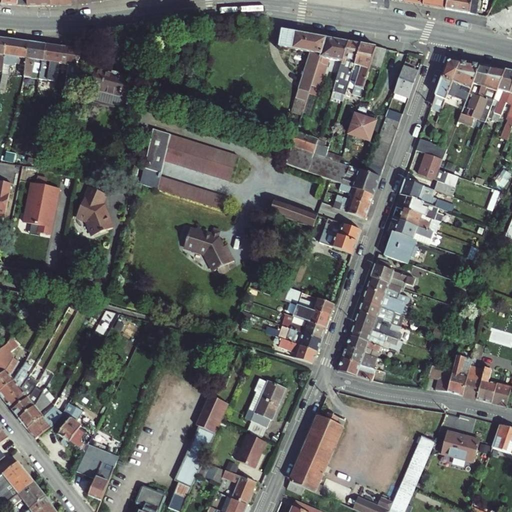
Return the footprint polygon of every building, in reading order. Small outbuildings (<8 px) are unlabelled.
[(446,9),(447,0),(405,0),(405,2),(446,9)] [(447,0),(446,9),(478,15),(480,3),(473,2),(473,0),(447,0)] [(291,102),(303,106),(310,83),(324,37),(279,29),(274,47),(300,53),(295,69),(300,70),(291,102)] [(324,37),(310,83),(318,86),(327,57),(341,61),(346,42),(334,39),(324,37)] [(23,65),(28,42),(6,39),(3,66),(0,78),(0,89),(1,90),(6,74),(5,66),(13,67),(13,64),(23,65)] [(41,61),(45,44),(28,42),(23,65),(21,76),(36,79),(39,61),(41,61)] [(343,76),(349,78),(360,44),(346,42),(341,61),(333,86),(339,88),(343,76)] [(57,64),(61,47),(45,44),(41,61),(39,61),(36,79),(45,80),(48,63),(57,64)] [(349,78),(347,83),(352,85),(350,93),(359,97),(369,64),(378,66),(384,49),(360,44),(349,78)] [(77,49),(61,47),(57,64),(65,65),(64,70),(62,83),(68,84),(77,49)] [(450,62),(446,64),(434,97),(429,109),(440,113),(444,102),(445,100),(458,64),(450,62)] [(399,67),(392,64),(385,83),(392,86),(399,67)] [(450,104),(456,89),(457,85),(469,89),(478,67),(458,64),(445,100),(444,102),(450,104)] [(407,98),(417,72),(402,66),(393,93),(407,98)] [(474,111),(490,69),(478,67),(469,89),(468,93),(472,95),(466,109),(474,111)] [(93,69),(88,89),(128,99),(133,79),(117,75),(117,73),(110,71),(110,73),(93,69)] [(492,102),(492,100),(503,71),(490,69),(474,111),(471,118),(479,121),(487,100),(492,102)] [(497,122),(505,103),(511,84),(511,72),(503,71),(492,100),(497,101),(490,119),(497,122)] [(511,126),(511,84),(505,103),(511,105),(505,119),(507,120),(500,137),(507,139),(511,126)] [(457,85),(456,89),(468,93),(469,89),(457,85)] [(479,121),(484,122),(492,102),(487,100),(479,121)] [(401,115),(387,110),(384,118),(398,123),(401,115)] [(460,114),(458,119),(469,123),(471,118),(460,114)] [(398,123),(384,118),(381,126),(395,131),(398,123)] [(471,118),(469,123),(482,127),(484,122),(479,121),(471,118)] [(395,131),(381,126),(379,133),(393,137),(395,131)] [(167,135),(150,130),(143,169),(160,174),(162,162),(167,135)] [(313,153),(315,145),(317,139),(296,131),(293,140),(289,155),(343,176),(340,183),(373,195),(379,178),(365,172),(349,167),(339,162),(325,157),(316,154),(313,153)] [(393,137),(379,133),(376,140),(390,145),(393,137)] [(236,157),(169,136),(162,162),(227,184),(236,157)] [(430,143),(419,139),(415,151),(424,154),(426,155),(430,143)] [(390,145),(376,140),(374,147),(388,152),(390,145)] [(374,147),(372,153),(386,158),(388,152),(374,147)] [(326,152),(325,157),(339,162),(340,157),(326,152)] [(386,158),(372,153),(370,160),(384,165),(386,158)] [(446,184),(449,174),(439,170),(443,161),(426,155),(424,154),(417,174),(438,181),(435,191),(448,196),(451,186),(446,184)] [(370,160),(367,166),(381,171),(384,165),(370,160)] [(381,171),(367,166),(365,172),(379,178),(381,171)] [(33,231),(55,235),(63,186),(48,184),(50,177),(39,175),(38,182),(30,181),(24,221),(34,223),(33,231)] [(225,200),(159,178),(157,192),(221,212),(225,200)] [(0,214),(14,214),(13,180),(0,180),(0,214)] [(424,188),(404,181),(399,196),(406,198),(423,204),(434,208),(437,199),(431,197),(422,194),(424,188)] [(340,183),(338,189),(351,194),(349,200),(368,207),(373,195),(340,183)] [(105,194),(91,187),(85,200),(84,199),(76,216),(87,221),(92,236),(111,229),(107,217),(106,217),(103,209),(99,206),(105,194)] [(434,191),(424,188),(422,194),(431,197),(434,191)] [(347,206),(345,212),(364,220),(366,215),(368,207),(349,200),(336,195),(334,201),(347,206)] [(423,204),(406,198),(403,209),(431,219),(444,224),(447,218),(436,214),(437,209),(434,208),(423,204)] [(443,201),(437,199),(434,208),(437,209),(440,210),(443,201)] [(268,215),(270,215),(311,229),(316,215),(273,201),(268,215)] [(429,232),(398,221),(394,234),(413,240),(415,236),(430,241),(432,237),(428,236),(429,232)] [(318,243),(352,254),(361,230),(341,223),(339,229),(325,224),(318,243)] [(221,247),(216,238),(210,235),(210,233),(194,228),(193,232),(187,231),(183,242),(184,246),(187,250),(192,250),(203,253),(204,255),(203,258),(206,264),(209,265),(212,271),(215,269),(218,274),(227,270),(224,264),(232,260),(224,245),(221,247)] [(212,228),(210,233),(210,235),(216,238),(219,230),(212,228)] [(407,265),(415,241),(413,240),(394,234),(386,258),(407,265)] [(413,240),(415,241),(429,246),(430,241),(415,236),(413,240)] [(477,249),(472,247),(467,259),(473,261),(477,249)] [(380,262),(378,267),(374,266),(370,279),(401,289),(403,290),(405,284),(413,286),(415,280),(389,270),(390,265),(380,262)] [(96,287),(98,277),(83,274),(81,284),(96,287)] [(401,289),(370,279),(366,290),(385,297),(385,295),(397,299),(399,294),(401,289)] [(259,286),(248,282),(246,289),(256,293),(259,286)] [(463,285),(459,284),(450,306),(454,307),(463,285)] [(276,300),(282,302),(286,289),(281,287),(276,300)] [(300,298),(301,293),(286,287),(286,289),(282,302),(294,306),(310,311),(329,318),(334,304),(315,298),(314,303),(307,301),(303,300),(300,298)] [(385,297),(366,290),(362,302),(381,309),(387,311),(399,315),(401,315),(404,303),(400,302),(397,301),(397,299),(385,295),(385,297)] [(409,298),(399,294),(397,299),(397,301),(400,302),(404,303),(406,304),(407,304),(409,298)] [(34,296),(30,303),(41,305),(43,298),(34,296)] [(107,306),(108,300),(93,296),(92,302),(107,306)] [(381,309),(362,302),(358,314),(376,320),(377,318),(383,321),(383,322),(389,324),(391,325),(399,328),(403,316),(401,315),(399,315),(387,311),(381,309)] [(294,306),(293,311),(308,316),(310,311),(294,306)] [(75,313),(70,310),(67,315),(72,318),(75,313)] [(290,317),(305,322),(325,329),(329,318),(310,311),(308,316),(293,311),(290,317)] [(358,314),(354,326),(372,332),(378,334),(388,337),(396,340),(397,340),(400,341),(402,334),(389,330),(391,325),(389,324),(383,322),(383,321),(377,318),(376,320),(358,314)] [(305,322),(290,317),(289,323),(303,327),(305,322)] [(287,329),(301,334),(320,340),(325,329),(305,322),(303,327),(289,323),(287,329)] [(354,326),(350,337),(379,347),(381,341),(385,342),(394,346),(396,340),(388,337),(378,334),(372,332),(354,326)] [(287,329),(285,335),(299,339),(301,334),(287,329)] [(320,340),(301,334),(299,339),(285,335),(283,341),(316,352),(320,340)] [(7,370),(15,356),(22,344),(10,337),(6,344),(0,349),(0,375),(0,376),(7,370)] [(350,337),(346,348),(370,356),(372,350),(377,352),(379,347),(350,337)] [(292,359),(311,365),(313,362),(316,352),(283,341),(274,339),(272,346),(293,354),(292,359)] [(484,346),(476,344),(473,354),(472,360),(471,363),(468,376),(463,397),(507,407),(511,388),(489,382),(492,371),(475,367),(477,359),(480,360),(484,346)] [(370,356),(346,348),(342,360),(360,366),(372,369),(375,358),(370,356)] [(0,392),(14,381),(10,377),(14,374),(20,361),(15,356),(7,370),(0,376),(0,375),(0,392)] [(342,360),(338,372),(371,381),(374,374),(359,370),(360,366),(342,360)] [(438,379),(435,390),(447,393),(463,397),(468,376),(471,363),(456,360),(453,371),(433,365),(428,377),(438,379)] [(6,402),(22,390),(19,386),(29,372),(33,367),(28,363),(14,381),(0,392),(0,394),(1,396),(6,402)] [(372,369),(360,366),(359,370),(374,374),(375,370),(372,369)] [(33,375),(29,372),(19,386),(22,390),(33,376),(33,375)] [(33,376),(22,390),(6,402),(13,412),(28,399),(26,394),(36,381),(33,376)] [(288,385),(269,377),(269,378),(263,376),(258,389),(264,391),(256,409),(253,417),(269,424),(273,415),(275,416),(288,385)] [(20,421),(45,398),(46,397),(54,383),(49,379),(43,392),(39,386),(28,399),(13,412),(20,421)] [(28,399),(39,386),(36,381),(26,394),(28,399)] [(173,511),(180,511),(203,463),(209,449),(215,435),(228,406),(208,397),(195,427),(198,428),(174,482),(178,483),(167,509),(173,511)] [(28,431),(45,419),(56,411),(45,398),(20,421),(28,431)] [(48,424),(45,419),(28,431),(37,441),(60,424),(71,405),(72,402),(69,401),(60,416),(52,422),(48,424)] [(71,405),(60,424),(63,430),(58,436),(65,440),(62,444),(68,448),(70,444),(81,451),(90,435),(80,428),(81,426),(76,422),(84,411),(79,409),(71,405)] [(253,417),(256,409),(251,407),(248,415),(253,417)] [(52,422),(60,416),(56,411),(45,419),(48,424),(52,422)] [(320,415),(290,484),(304,490),(314,494),(344,421),(321,412),(320,415)] [(511,429),(500,426),(492,451),(511,457),(511,458),(511,457),(511,429)] [(0,445),(8,439),(0,429),(0,445)] [(237,458),(259,468),(270,442),(248,432),(237,458)] [(450,434),(444,455),(474,464),(480,442),(450,434)] [(90,435),(81,451),(86,453),(88,447),(93,437),(90,435)] [(347,508),(353,511),(355,511),(405,511),(416,489),(426,465),(436,440),(424,435),(395,501),(387,497),(382,509),(358,499),(356,505),(349,502),(347,508)] [(88,447),(86,453),(76,474),(95,482),(88,498),(101,503),(118,459),(88,447)] [(0,504),(3,508),(5,506),(33,484),(17,464),(2,475),(3,477),(0,479),(0,504)] [(206,476),(215,479),(218,468),(210,465),(206,476)] [(237,482),(230,498),(247,505),(256,482),(224,471),(222,476),(237,482)] [(30,510),(45,499),(33,484),(5,506),(8,509),(21,499),(30,510)] [(290,484),(287,492),(301,497),(304,490),(290,484)] [(160,511),(167,497),(165,494),(166,492),(158,489),(157,491),(142,486),(135,505),(144,508),(142,511),(160,511)] [(48,497),(45,499),(30,510),(29,511),(27,511),(56,511),(50,504),(53,502),(48,497)] [(243,511),(247,505),(230,498),(224,511),(216,511),(208,509),(206,511),(243,511)] [(323,511),(297,501),(291,511),(323,511)]
